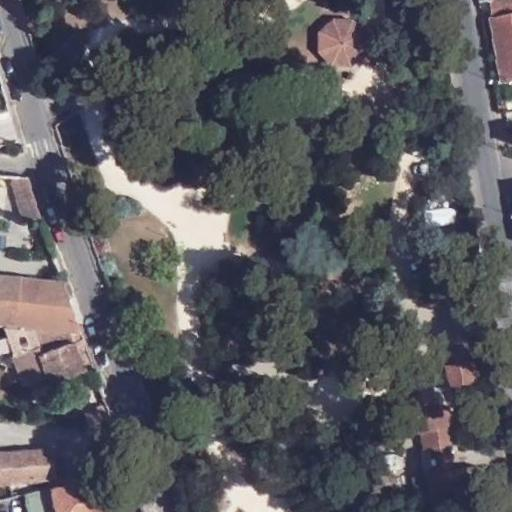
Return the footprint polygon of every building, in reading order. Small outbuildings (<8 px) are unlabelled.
[(511,0),(485,0),(500,82),(511,79),(511,0)] [(350,22),(333,21),(320,33),(319,50),(331,63),(348,63),(361,52),(362,34),(350,22)] [(70,78),(86,36),(70,35),(60,46),(57,52),(56,66),(70,78)] [(40,216),(27,176),(12,176),(28,220),(40,216)] [(457,269),(456,260),(429,264),(435,298),(461,293),(459,279),(466,278),(465,268),(457,269)] [(81,332),(63,282),(0,277),(0,324),(32,328),(69,332),(81,332)] [(82,371),(69,332),(32,328),(38,347),(12,355),(22,385),(46,377),(48,382),(82,371)] [(476,383),(473,361),(446,365),(450,387),(454,386),(455,394),(475,391),(474,383),(476,383)] [(436,447),(451,445),(458,444),(452,408),(427,412),(424,395),(404,398),(410,435),(423,433),(425,449),(436,447)] [(455,469),(451,445),(436,447),(439,472),(455,469)] [(0,483),(54,478),(52,448),(0,452),(0,483)] [(478,466),(470,467),(473,490),(482,489),(478,466)] [(470,467),(455,469),(439,472),(430,473),(436,511),(462,511),(477,510),(473,490),(470,467)] [(118,511),(121,511),(112,475),(25,493),(28,511),(118,511)]
